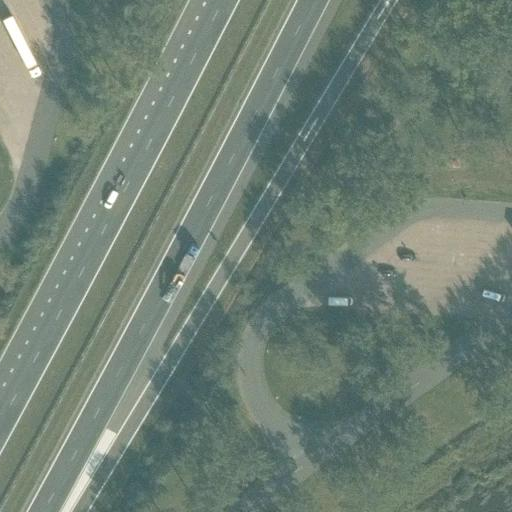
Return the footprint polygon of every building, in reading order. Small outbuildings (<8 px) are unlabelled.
[(0,67),(0,92),(9,89),(0,67)] [(481,237),(511,237),(511,227),(481,227),(481,237)] [(444,251),(443,266),(476,267),(476,253),(444,251)] [(511,254),(478,254),(478,268),(511,268),(511,254)] [(404,297),(472,298),(472,285),(404,284),(404,297)] [(422,311),(449,314),(450,310),(435,308),(435,302),(423,301),(422,311)]
